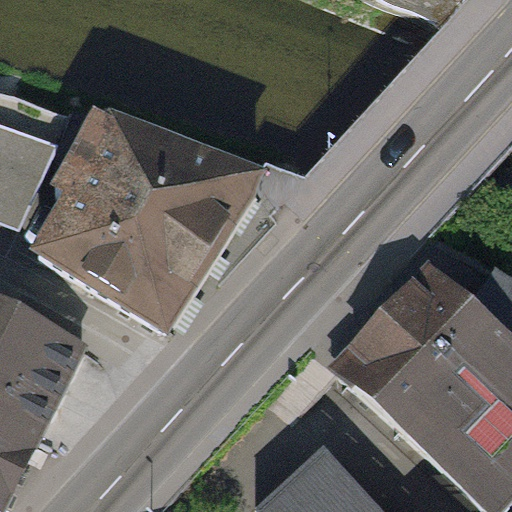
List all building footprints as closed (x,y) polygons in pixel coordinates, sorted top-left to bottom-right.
[(370,0),(441,30),(462,0),(370,0)] [(75,123),(0,96),(0,228),(20,236),(56,161),(75,123)] [(73,210),(42,262),(168,337),(260,193),(75,123),(56,161),(75,173),(59,199),(73,210)] [(326,381),(464,511),(511,511),(511,352),(470,311),(431,274),(326,381)] [(511,292),(495,283),(470,311),(511,352),(511,292)] [(0,511),(5,511),(85,354),(0,313),(0,511)] [(377,511),(330,458),(266,511),(377,511)]
